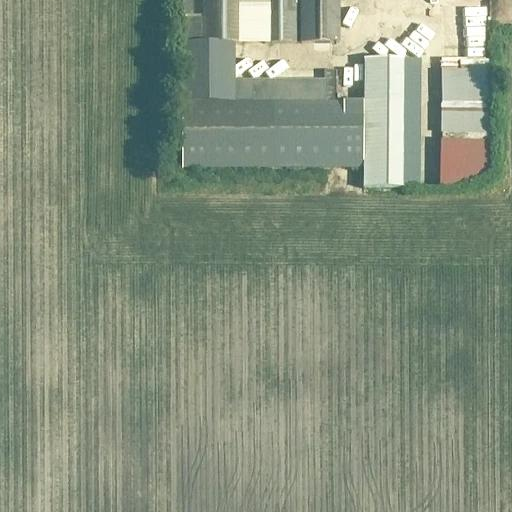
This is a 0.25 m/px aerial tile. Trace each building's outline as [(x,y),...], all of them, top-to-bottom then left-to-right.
[(202,0),(203,46),(241,46),(240,0),(202,0)] [(295,45),(294,0),(264,0),(264,46),(295,45)] [(300,0),(300,46),(338,46),(337,0),(300,0)] [(438,9),(437,0),(397,0),(398,9),(426,8),(426,9),(438,9)] [(256,134),(255,105),(185,107),(185,136),(256,134)] [(286,111),(287,132),(311,131),(310,110),(286,111)] [(184,137),(185,171),(278,170),(278,136),(184,137)] [(288,171),(311,169),(309,141),(286,142),(288,171)]
